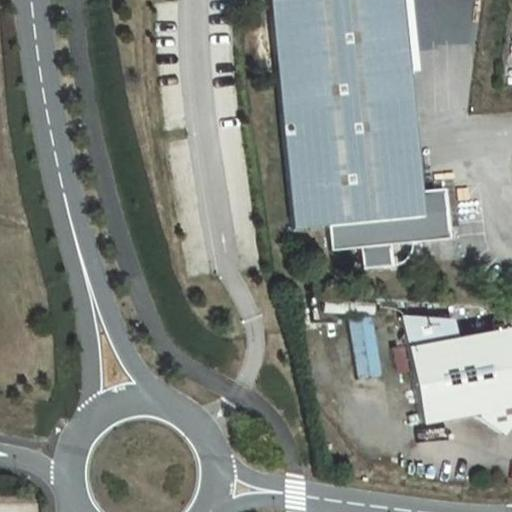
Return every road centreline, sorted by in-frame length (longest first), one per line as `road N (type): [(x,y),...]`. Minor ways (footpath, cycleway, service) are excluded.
road 1 (unclassified): [(26,0),(34,95),(110,410)]
road 2 (unclassified): [(411,511),(210,482)]
road 3 (unclassified): [(210,482),(197,436),(180,419),(158,408),(110,410)]
